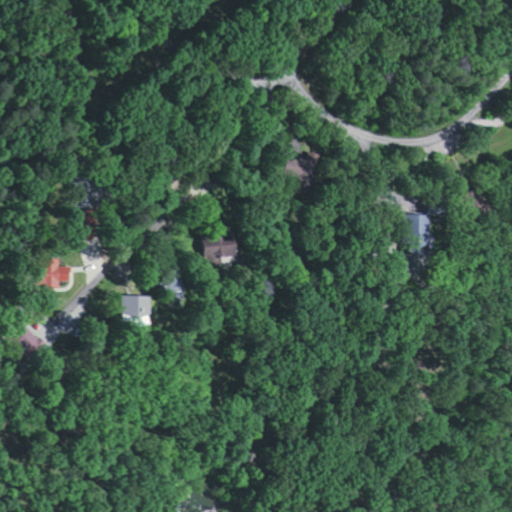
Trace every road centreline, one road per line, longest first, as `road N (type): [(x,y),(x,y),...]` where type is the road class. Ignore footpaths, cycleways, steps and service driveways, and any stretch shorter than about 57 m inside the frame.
road 1 (residential): [(340,0),(291,65),(295,85),(387,142),(432,142),(511,73)]
road 2 (residential): [(291,65),(52,324)]
road 3 (residential): [(62,0),(69,22),(104,63),(245,118)]
